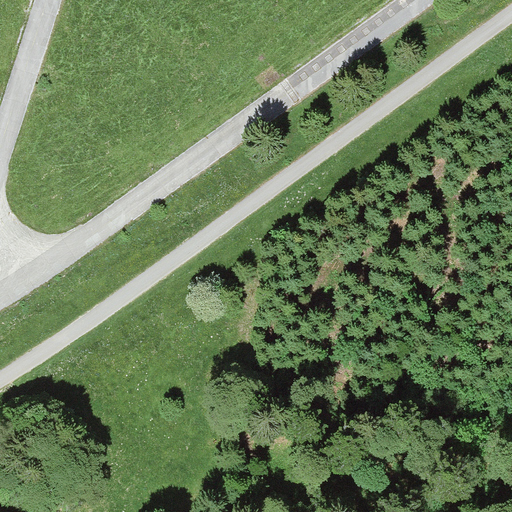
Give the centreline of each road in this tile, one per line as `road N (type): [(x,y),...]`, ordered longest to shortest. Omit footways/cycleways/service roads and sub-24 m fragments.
road 1 (track): [(421,0),(0,296)]
road 2 (track): [(0,159),(54,0)]
